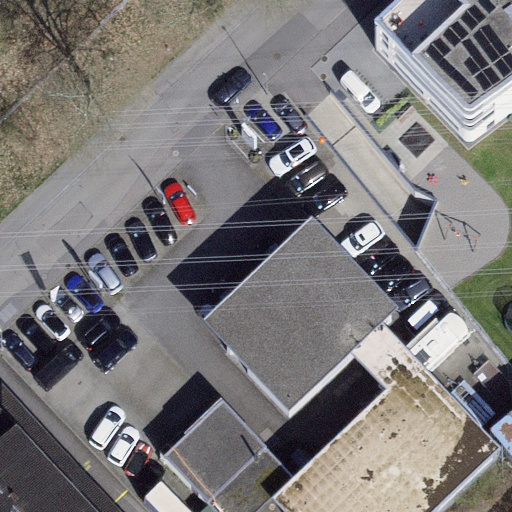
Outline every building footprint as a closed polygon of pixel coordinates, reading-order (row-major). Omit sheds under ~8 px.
[(511,50),(476,74),(508,124),(511,121),(511,50)] [(392,223),(423,225),(426,187),(395,184),(392,223)] [(391,330),(310,243),(200,346),(282,432),(348,371),(378,342),(391,330)] [(444,511),(494,466),(378,342),(348,371),(387,412),(280,511),(444,511)] [(210,511),(268,457),(228,415),(169,472),(207,511),(210,511)] [(0,511),(70,511),(0,439),(0,511)]
